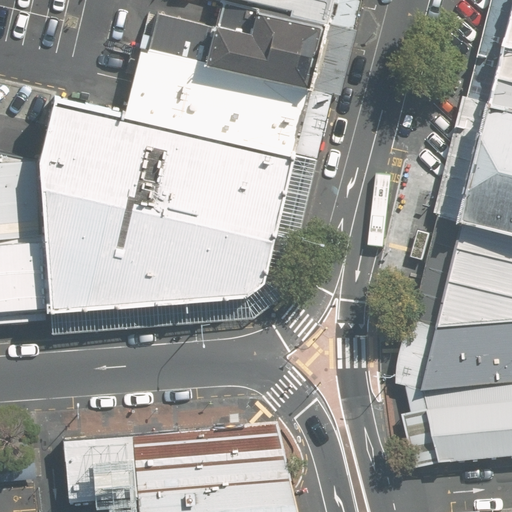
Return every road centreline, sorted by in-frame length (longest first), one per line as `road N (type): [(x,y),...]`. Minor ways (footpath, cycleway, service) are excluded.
road 1 (secondary): [(362,186),(357,379),(382,499)]
road 2 (secondary): [(362,186),(324,285),(297,324),(272,345),(215,360)]
road 3 (secondary): [(215,360),(0,377)]
road 4 (secondary): [(334,511),(317,435),(293,396),(262,372),(215,360)]
road 5 (secondary): [(408,0),(362,186)]
road 6 (unknown): [(44,374),(56,511)]
road 7 (residential): [(382,499),(511,486)]
